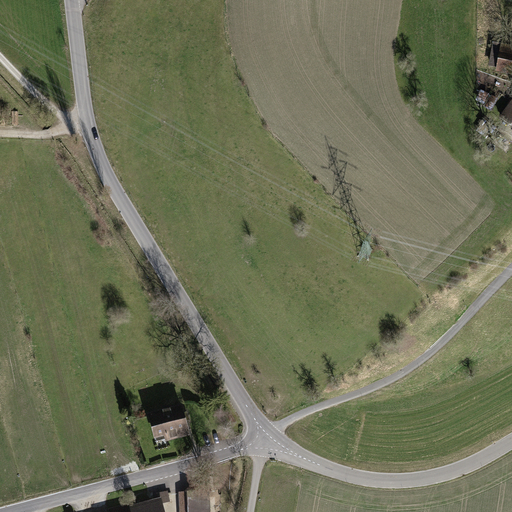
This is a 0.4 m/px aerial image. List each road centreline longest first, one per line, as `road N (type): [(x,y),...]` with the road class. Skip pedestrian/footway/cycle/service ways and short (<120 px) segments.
road 1 (tertiary): [(72,0),(88,121),(108,175),(265,442)]
road 2 (unclassified): [(511,269),(414,365),(297,416),(265,442)]
road 3 (tertiary): [(265,442),(11,511)]
road 4 (tertiary): [(265,442),(380,480),(445,473),(511,442)]
